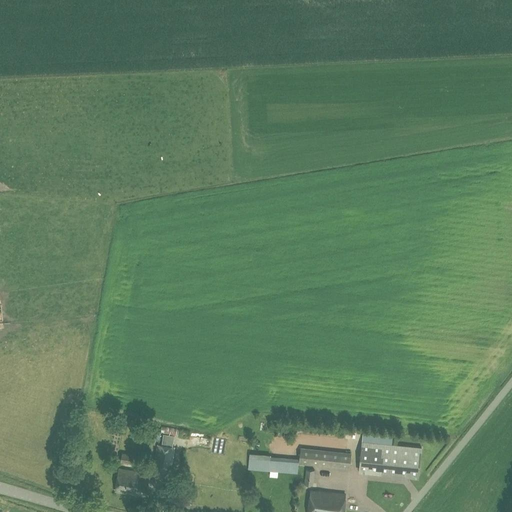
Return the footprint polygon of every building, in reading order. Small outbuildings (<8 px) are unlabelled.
[(361,440),(358,471),(418,477),(421,446),(361,440)] [(157,444),(154,466),(170,469),(174,447),(157,444)] [(296,473),(297,463),(349,469),(351,452),(299,447),(298,458),(298,459),(271,456),(271,455),(248,452),(247,468),(296,473)] [(134,464),(136,455),(121,453),(120,462),(134,464)] [(119,469),(115,491),(146,496),(149,473),(119,469)] [(313,485),(314,470),(306,469),(304,484),(313,485)] [(307,511),(343,511),(346,494),(311,490),(307,511)]
